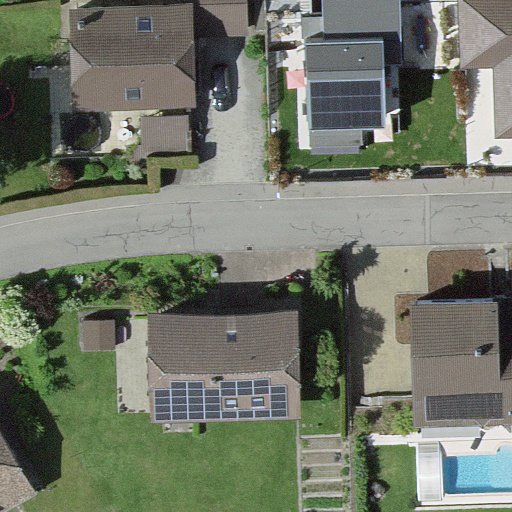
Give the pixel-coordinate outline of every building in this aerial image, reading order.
[(242,0),(179,0),(180,6),(60,12),(65,115),(135,112),(137,156),(189,153),(184,44),(244,41),(242,0)] [(398,0),(322,0),(323,26),(307,26),(309,113),(383,111),(382,57),(400,57),(398,0)] [(491,137),(511,136),(511,0),(454,0),(457,72),(489,71),(491,137)] [(511,301),(407,308),(416,446),(511,439),(511,301)] [(291,311),(139,321),(146,428),(299,418),(291,311)] [(0,511),(5,511),(33,496),(0,440),(0,511)]
